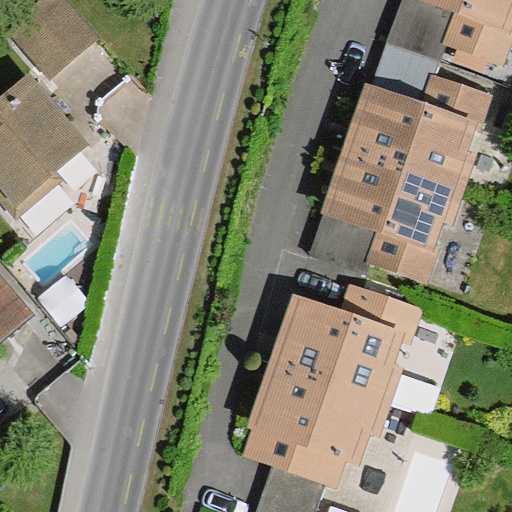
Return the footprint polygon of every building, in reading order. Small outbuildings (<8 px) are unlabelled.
[(59,75),(107,31),(78,0),(45,0),(15,27),(59,75)] [(325,257),(438,286),(499,98),(443,74),(452,50),(508,70),(511,59),(511,0),(414,0),(412,6),(379,89),(337,220),(325,257)] [(45,74),(0,110),(0,180),(29,217),(109,152),(45,74)] [(0,359),(46,320),(0,269),(0,359)] [(349,317),(303,300),(247,458),(285,472),(270,511),(325,511),(335,487),(350,492),(359,469),(377,475),(434,316),(359,290),(349,317)]
